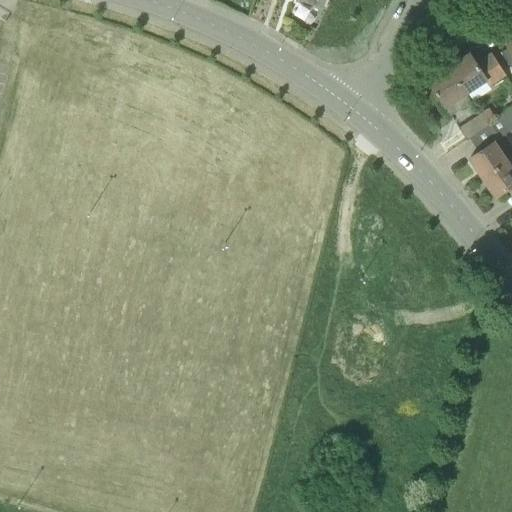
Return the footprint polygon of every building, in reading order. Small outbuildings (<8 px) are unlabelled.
[(511,42),(507,46),(508,48),(500,53),(511,70),(511,42)] [(486,82),(488,86),(505,75),(491,54),(476,64),(470,54),(448,68),(467,95),(486,82)] [(471,101),(467,95),(448,68),(427,82),(450,115),(471,101)] [(511,109),(488,126),(470,138),(479,152),(470,158),(483,177),(508,160),(495,141),(511,129),(511,109)] [(479,114),(458,128),(467,140),(470,138),(488,126),(486,124),(479,114)] [(511,194),(511,157),(508,160),(483,177),(496,197),(508,189),(511,194)]
